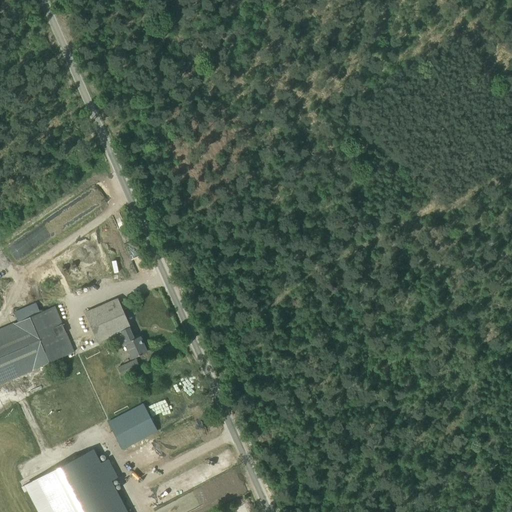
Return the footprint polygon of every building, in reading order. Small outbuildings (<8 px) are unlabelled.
[(86,199),(92,209),(106,200),(95,184),(81,193),(85,200),(86,199)] [(104,267),(83,237),(32,273),(52,302),(104,267)] [(117,299),(85,314),(98,342),(114,335),(119,346),(125,343),(132,359),(146,352),(139,336),(134,339),(129,328),(130,327),(117,299)] [(0,329),(0,384),(76,352),(55,305),(0,329)] [(117,367),(121,376),(140,367),(136,358),(117,367)] [(108,421),(123,449),(158,431),(143,403),(108,421)] [(91,446),(21,483),(35,511),(125,511),(110,481),(100,463),(91,446)] [(186,491),(229,470),(223,458),(176,482),(180,491),(185,489),(186,491)] [(117,477),(108,459),(100,463),(110,481),(117,477)]
